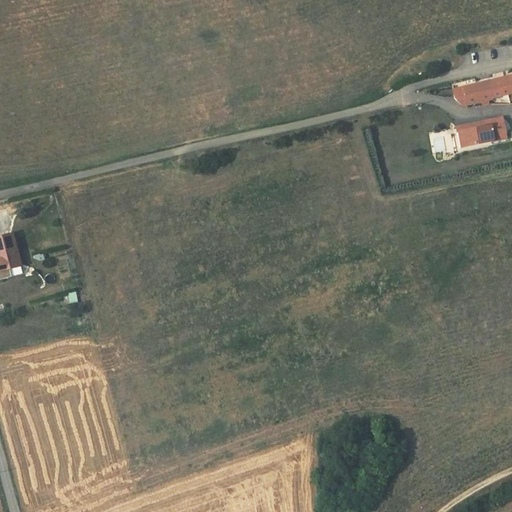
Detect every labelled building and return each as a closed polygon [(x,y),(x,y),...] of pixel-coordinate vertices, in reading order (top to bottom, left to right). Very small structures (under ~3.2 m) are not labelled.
[(511,75),(453,90),(454,98),(462,105),(481,101),(487,100),(490,99),(490,98),(511,92),(511,75)] [(502,118),(456,127),(457,132),(489,126),(490,129),(491,129),(491,131),(504,128),(502,118)] [(489,126),(457,132),(460,147),(506,138),(504,128),(491,131),(491,129),(490,129),(489,126)] [(11,234),(0,237),(0,271),(20,266),(11,234)] [(67,305),(77,303),(74,292),(64,295),(67,305)]
